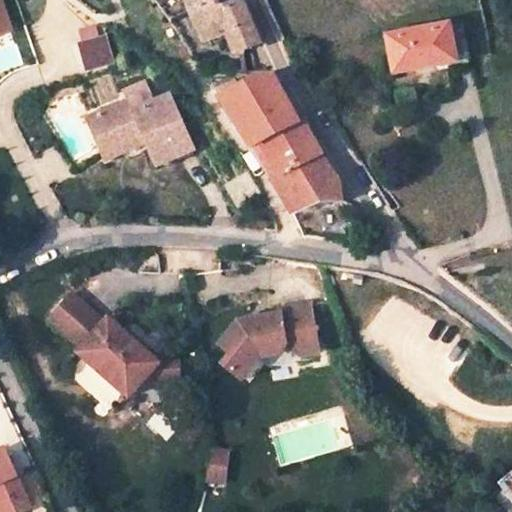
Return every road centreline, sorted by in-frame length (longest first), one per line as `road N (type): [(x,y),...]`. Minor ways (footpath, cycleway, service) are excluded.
road 1 (residential): [(0,266),(57,235),(336,254),(408,269)]
road 2 (residential): [(257,0),(408,269)]
road 3 (unclassified): [(408,269),(506,234),(471,98)]
road 4 (unknown): [(70,236),(7,102),(12,83),(56,38)]
road 5 (unknown): [(68,511),(0,350)]
road 6 (residential): [(408,269),(511,345)]
